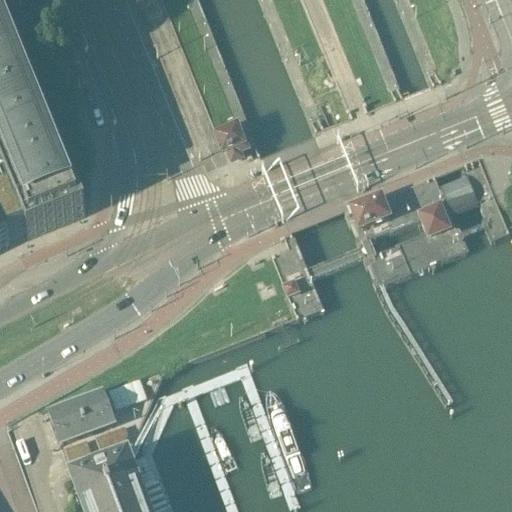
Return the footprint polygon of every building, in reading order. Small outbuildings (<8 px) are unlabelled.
[(38,0),(0,0),(0,175),(4,185),(0,187),(0,252),(8,248),(6,245),(25,238),(27,243),(85,220),(7,29),(44,14),(38,0)] [(243,146),(236,130),(221,136),(221,137),(216,140),(222,154),(227,152),(230,160),(231,161),(232,162),(234,162),(235,162),(236,162),(237,161),(238,160),(238,159),(238,158),(238,157),(238,156),(237,155),(247,152),(244,146),(243,146)] [(388,222),(380,201),(354,213),(362,233),(388,222)] [(431,237),(445,232),(446,227),(440,211),(436,209),(420,215),(419,219),(426,235),(431,237)] [(293,287),(283,290),(287,299),(296,296),(293,287)] [(102,399),(49,419),(60,449),(82,441),(83,443),(92,440),(91,438),(113,429),(102,399)] [(143,511),(125,462),(73,482),(83,511),(143,511)]
